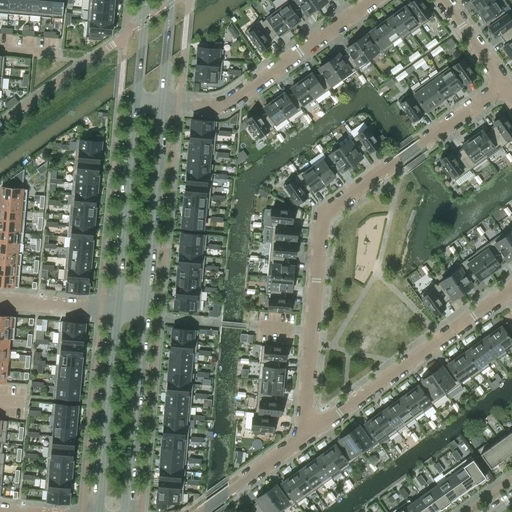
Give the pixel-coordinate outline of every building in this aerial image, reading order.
[(0,0),(0,12),(8,14),(9,0),(0,0)] [(9,0),(8,14),(19,15),(19,0),(9,0)] [(19,0),(19,15),(29,16),(30,0),(19,0)] [(30,0),(29,16),(40,17),(41,0),(30,0)] [(41,0),(40,17),(51,18),(52,0),(41,0)] [(52,0),(51,18),(62,19),(63,0),(52,0)] [(98,0),(88,0),(88,10),(113,12),(114,1),(98,0)] [(318,10),(310,0),(289,0),(290,1),(301,15),(304,13),(306,16),(311,12),(312,14),(318,10)] [(310,0),(318,10),(323,6),(322,4),(327,1),(325,0),(310,0)] [(430,10),(426,4),(425,5),(421,0),(411,0),(413,1),(408,4),(410,7),(407,10),(419,27),(433,17),(429,11),(430,10)] [(477,13),(494,0),(473,0),(471,2),(474,6),(473,7),(477,13)] [(506,14),(495,0),(494,0),(477,13),(481,18),(483,17),(486,22),(489,20),(492,24),(489,26),(489,27),(509,12),(506,14)] [(301,15),(290,1),(277,11),(290,29),(296,25),(295,24),(299,21),(297,18),(301,15)] [(419,27),(407,10),(405,6),(400,10),(399,8),(395,12),(410,33),(419,27)] [(88,10),(87,21),(112,23),(113,12),(88,10)] [(290,29),(277,11),(262,22),(273,37),(278,34),(279,35),(284,32),(285,33),(290,29)] [(410,33),(395,12),(390,15),(391,16),(387,19),(402,40),(410,33)] [(511,33),(511,15),(509,12),(489,27),(488,28),(492,34),(493,33),(495,35),(497,37),(500,35),(503,40),(511,33)] [(402,40),(387,19),(383,22),(382,21),(377,24),(393,46),(391,42),(399,37),(401,40),(402,40)] [(273,37),(262,22),(261,20),(245,31),(260,51),(261,53),(267,48),(266,47),(270,44),(268,41),(273,37)] [(87,21),(85,37),(102,38),(102,33),(111,34),(112,23),(87,21)] [(393,46),(377,24),(373,27),(374,29),(369,32),(371,35),(381,49),(384,52),(393,46)] [(227,28),(234,39),(239,36),(232,25),(227,28)] [(511,56),(511,33),(503,40),(507,45),(504,47),(502,48),(507,54),(508,53),(511,57),(511,56)] [(381,49),(371,35),(368,37),(366,34),(362,38),(360,36),(355,40),(368,59),(381,49)] [(368,59),(355,40),(349,44),(350,46),(346,49),(348,52),(344,54),(356,70),(355,68),(368,59)] [(222,60),(223,49),(219,49),(220,43),(210,42),(210,48),(198,47),(197,58),(222,60)] [(356,70),(344,54),(341,57),(339,54),(334,57),(333,56),(327,60),(342,80),(356,70)] [(221,71),(222,60),(197,58),(196,69),(221,71)] [(475,76),(469,68),(471,67),(467,61),(465,62),(463,59),(449,69),(460,83),(463,81),(465,84),(469,81),(470,82),(476,78),(475,76)] [(342,80),(327,60),(322,64),(323,65),(318,68),(320,72),(317,74),(328,90),(342,80)] [(460,83),(449,69),(447,66),(438,72),(454,94),(458,91),(457,89),(462,86),(460,83)] [(220,82),(221,71),(196,69),(195,80),(220,82)] [(454,94),(438,72),(429,78),(444,99),(448,96),(449,97),(454,94)] [(328,90),(317,74),(313,77),(311,73),(307,77),(306,75),(300,79),(315,100),(328,90)] [(444,99),(429,78),(420,85),(436,106),(441,103),(440,102),(444,99)] [(315,100),(300,79),(294,83),(295,85),(291,88),(293,91),(290,94),(301,109),(300,107),(313,98),(314,100),(315,100)] [(436,106),(420,85),(412,91),(426,111),(430,108),(431,110),(436,106)] [(426,111),(412,91),(398,101),(412,121),(413,123),(419,118),(418,117),(423,114),(421,111),(424,109),(426,112),(426,111)] [(301,109),(290,94),(286,96),(284,93),(279,96),(278,95),(273,99),(287,119),(301,109)] [(287,119),(273,99),(267,103),(268,104),(264,108),(266,111),(262,113),(274,129),(273,127),(286,118),(287,119)] [(274,129),(262,113),(259,115),(257,113),(252,116),(251,114),(245,118),(246,120),(251,127),(248,129),(253,137),(257,135),(260,139),(274,129)] [(511,124),(511,123),(509,124),(503,115),(502,114),(496,118),(497,120),(493,123),(495,126),(489,130),(502,147),(511,139),(511,124)] [(216,133),(217,121),(192,119),(191,130),(216,133)] [(240,124),(239,132),(248,126),(244,121),(240,124)] [(379,145),(367,128),(353,138),(363,152),(367,149),(369,152),(371,151),(373,149),(374,151),(380,146),(379,145)] [(215,143),(216,133),(191,130),(190,141),(215,143)] [(502,147),(489,130),(484,134),(482,131),(477,134),(476,132),(471,136),(486,158),(502,147)] [(100,153),(101,142),(102,135),(93,134),(92,141),(76,139),(75,150),(100,153)] [(486,158),(471,136),(465,140),(466,142),(462,145),(464,148),(458,152),(471,169),(486,158)] [(360,154),(363,152),(353,138),(339,147),(353,166),(358,162),(357,161),(362,157),(360,154)] [(214,154),(215,143),(190,141),(189,152),(210,154),(214,154)] [(353,166),(339,147),(326,157),(336,171),(339,169),(341,172),(346,169),(347,170),(353,166)] [(99,164),(100,153),(75,150),(74,161),(99,164)] [(209,165),(210,154),(189,152),(188,163),(209,165)] [(471,169),(458,152),(453,156),(451,153),(446,156),(445,155),(439,159),(440,160),(445,167),(442,169),(448,178),(451,175),(455,181),(471,169)] [(332,174),(336,171),(326,157),(312,167),(325,186),(331,181),(330,180),(334,177),(332,174)] [(98,174),(99,164),(74,161),(73,172),(98,174)] [(212,176),(213,165),(209,165),(188,163),(187,173),(212,176)] [(325,186),(312,167),(311,165),(297,175),(308,191),(312,188),(314,191),(319,188),(320,190),(325,186)] [(1,187),(0,198),(10,199),(26,201),(27,189),(22,189),(24,170),(24,169),(8,180),(7,187),(1,187)] [(97,185),(98,174),(73,172),(72,183),(97,185)] [(211,186),(212,176),(187,173),(186,184),(211,186)] [(308,191),(297,175),(284,184),(287,187),(285,188),(296,204),(297,204),(298,205),(304,201),(303,200),(307,196),(305,193),(308,191)] [(96,196),(97,185),(72,183),(71,194),(96,196)] [(210,197),(211,186),(186,184),(185,195),(210,197)] [(95,207),(96,196),(71,194),(70,204),(74,205),(95,207)] [(209,208),(210,197),(185,195),(184,206),(205,208),(209,208)] [(0,198),(0,209),(25,211),(20,210),(21,201),(26,201),(10,199),(0,198)] [(94,218),(95,207),(74,205),(73,216),(94,218)] [(294,218),(294,211),(293,211),(292,210),(284,210),(285,206),(274,205),(273,209),(271,209),(270,225),(272,225),(287,227),(288,223),(291,223),(292,218),(294,218)] [(204,218),(205,208),(184,206),(183,216),(204,218)] [(0,209),(0,219),(24,222),(25,211),(0,209)] [(93,228),(94,218),(73,216),(72,226),(93,228)] [(203,230),(204,218),(183,216),(182,228),(203,230)] [(0,219),(0,230),(23,233),(24,222),(0,219)] [(298,235),(298,228),(297,228),(287,227),(272,225),(270,242),(291,244),(292,240),(296,241),(296,235),(298,235)] [(92,239),(93,228),(72,226),(68,226),(67,237),(71,237),(92,239)] [(511,226),(502,233),(511,246),(511,226)] [(0,230),(0,241),(22,244),(23,233),(0,230)] [(181,233),(180,244),(205,246),(206,235),(202,234),(181,233)] [(511,246),(502,233),(489,243),(501,260),(504,258),(507,261),(511,258),(511,246)] [(91,250),(92,239),(71,237),(70,248),(91,250)] [(0,241),(0,252),(16,254),(17,244),(22,244),(0,241)] [(296,252),(297,245),(295,245),(295,244),(291,244),(270,242),(269,259),(290,261),(290,257),(294,257),(295,252),(296,252)] [(501,260),(489,243),(475,253),(491,275),(496,270),(495,269),(500,266),(497,263),(501,260)] [(180,244),(179,255),(204,257),(205,246),(180,244)] [(90,261),(91,250),(70,248),(66,247),(65,258),(90,261)] [(0,252),(0,263),(20,265),(21,254),(16,254),(0,252)] [(491,275),(475,253),(461,263),(474,280),(477,277),(479,280),(484,277),(485,279),(491,275)] [(179,255),(178,265),(203,267),(204,257),(179,255)] [(89,271),(90,261),(65,258),(64,269),(89,271)] [(293,271),(293,266),(290,265),(290,261),(269,259),(267,276),(271,277),(294,278),(295,271),(293,271)] [(0,263),(0,274),(3,274),(19,276),(20,265),(0,263)] [(474,280),(461,263),(447,273),(450,276),(463,294),(469,290),(468,289),(472,285),(470,282),(474,280)] [(178,265),(177,277),(198,278),(202,279),(203,267),(178,265)] [(88,282),(89,271),(64,269),(63,280),(67,280),(88,282)] [(0,285),(13,287),(18,287),(19,276),(3,274),(0,274),(0,285)] [(463,294),(450,276),(437,285),(435,283),(434,284),(447,301),(451,298),(452,300),(456,297),(457,298),(463,294)] [(177,277),(176,287),(197,288),(198,278),(177,277)] [(291,291),(292,285),(293,285),(294,278),(271,277),(270,293),(287,295),(287,290),(291,291)] [(87,293),(88,282),(67,280),(66,291),(87,293)] [(442,304),(447,301),(434,284),(420,295),(424,301),(423,302),(427,308),(428,307),(434,315),(435,316),(441,312),(440,311),(445,307),(442,304)] [(176,287),(175,298),(200,300),(201,289),(197,288),(176,287)] [(290,305),(290,299),(286,299),(287,295),(270,293),(268,310),(289,312),(291,312),(292,305),(290,305)] [(175,298),(174,309),(195,311),(199,311),(200,300),(175,298)] [(257,320),(258,311),(250,310),(249,319),(257,320)] [(0,327),(14,329),(16,317),(0,315),(0,327)] [(84,334),(85,323),(64,321),(63,332),(84,334)] [(495,328),(491,331),(504,350),(511,344),(511,341),(501,326),(496,329),(495,328)] [(0,337),(14,339),(14,329),(0,327),(0,337)] [(173,328),(172,339),(197,342),(198,330),(179,329),(173,328)] [(487,336),(483,339),(495,356),(497,360),(507,353),(504,350),(491,331),(486,335),(487,336)] [(83,345),(84,335),(84,334),(63,332),(59,332),(58,343),(83,345)] [(8,349),(9,339),(13,340),(14,339),(0,337),(0,348),(10,350),(10,349),(8,349)] [(172,339),(171,350),(192,352),(196,352),(197,342),(172,339)] [(478,341),(473,344),(487,362),(495,356),(483,339),(479,342),(478,341)] [(82,356),(83,346),(83,345),(58,343),(57,354),(61,354),(82,356)] [(470,349),(465,352),(480,372),(489,365),(487,362),(473,344),(468,347),(470,349)] [(287,355),(288,348),(286,348),(286,347),(261,345),(259,363),(263,363),(281,364),(281,360),(285,360),(285,355),(287,355)] [(0,359),(9,360),(10,350),(0,348),(0,359)] [(171,350),(170,361),(191,363),(192,352),(171,350)] [(460,353),(455,357),(469,375),(471,378),(480,372),(465,352),(461,355),(460,353)] [(81,367),(82,356),(61,354),(60,365),(81,367)] [(452,361),(447,365),(449,366),(460,381),(469,375),(455,357),(451,360),(452,361)] [(0,370),(6,371),(7,361),(9,361),(9,360),(0,359),(0,370)] [(170,361),(169,371),(190,373),(191,363),(170,361)] [(284,374),(284,369),(280,369),(281,364),(263,363),(262,379),(285,382),(285,375),(284,374)] [(80,377),(81,367),(60,365),(56,364),(55,375),(80,377)] [(436,371),(432,374),(446,394),(462,383),(460,381),(449,366),(444,369),(442,366),(441,367),(440,365),(435,369),(436,371)] [(169,371),(168,382),(193,384),(194,374),(190,373),(169,371)] [(424,384),(419,387),(431,404),(446,394),(432,374),(428,376),(427,375),(421,379),(422,381),(421,381),(424,384)] [(79,388),(80,378),(80,377),(55,375),(54,386),(79,388)] [(284,388),(285,382),(262,379),(258,379),(256,396),(278,398),(278,393),(282,394),(282,388),(284,388)] [(168,382),(167,393),(192,395),(193,384),(168,382)] [(78,400),(79,389),(79,388),(54,386),(53,397),(78,400)] [(412,387),(408,391),(423,412),(432,406),(431,404),(419,387),(418,386),(413,389),(412,387)] [(404,395),(400,398),(415,419),(423,412),(408,391),(403,394),(404,395)] [(167,393),(166,404),(191,406),(192,395),(167,393)] [(280,408),(281,402),(277,402),(278,398),(256,396),(255,412),(270,414),(280,415),(282,415),(282,408),(280,408)] [(395,400),(390,403),(406,425),(415,419),(400,398),(396,401),(395,400)] [(76,417),(77,405),(52,403),(51,415),(55,415),(76,417)] [(387,408),(382,411),(394,428),(397,431),(406,425),(390,403),(386,407),(387,408)] [(166,404),(165,415),(190,417),(191,406),(166,404)] [(377,412),(373,416),(386,434),(394,428),(382,411),(378,414),(377,412)] [(273,424),(274,418),(270,418),(270,414),(255,412),(253,412),(252,430),(254,430),(254,434),(264,435),(264,431),(272,431),(274,431),(275,424),(273,424)] [(75,428),(76,417),(55,415),(54,426),(75,428)] [(165,415),(164,425),(189,428),(190,417),(165,415)] [(369,420),(364,424),(366,425),(378,443),(379,444),(388,437),(386,434),(373,416),(368,419),(369,420)] [(353,430),(349,433),(363,453),(378,443),(366,425),(361,429),(359,426),(357,424),(352,428),(353,430)] [(164,425),(163,436),(188,439),(189,428),(164,425)] [(74,438),(75,428),(54,426),(53,436),(74,438)] [(341,443),(336,446),(348,464),(363,453),(349,433),(345,436),(344,434),(338,438),(339,440),(341,443)] [(511,441),(507,434),(498,441),(508,455),(511,452),(511,441)] [(73,449),(74,439),(74,438),(53,436),(49,436),(48,447),(73,449)] [(163,436),(162,447),(187,449),(188,439),(163,436)] [(508,455),(498,441),(490,447),(502,464),(504,462),(502,459),(508,455)] [(502,464),(490,447),(487,443),(477,450),(490,468),(497,463),(499,466),(502,464)] [(329,447),(325,450),(340,472),(349,465),(348,464),(336,446),(335,445),(330,448),(329,447)] [(72,460),(73,449),(48,447),(47,457),(72,460)] [(162,447),(161,458),(186,460),(187,449),(162,447)] [(321,455),(317,458),(332,478),(340,472),(325,450),(320,453),(321,455)] [(470,456),(461,462),(476,483),(485,476),(479,468),(470,456)] [(71,470),(72,460),(47,457),(46,468),(71,470)] [(161,458),(160,469),(185,471),(186,460),(161,458)] [(312,459),(307,463),(323,484),(332,478),(317,458),(313,461),(312,459)] [(476,483),(461,462),(452,469),(467,489),(476,483)] [(304,467),(299,470),(314,491),(323,484),(307,463),(303,466),(304,467)] [(70,481),(71,471),(71,470),(46,468),(45,479),(70,481)] [(160,469),(159,479),(184,482),(185,471),(160,469)] [(467,489),(452,469),(443,475),(446,479),(458,495),(467,489)] [(294,472),(290,475),(305,497),(314,491),(299,470),(295,473),(294,472)] [(286,480),(281,483),(283,485),(295,502),(296,503),(305,497),(290,475),(285,478),(286,480)] [(69,492),(70,482),(70,481),(45,479),(44,490),(69,492)] [(159,479),(158,490),(183,492),(184,482),(159,479)] [(458,495),(446,479),(437,485),(449,502),(458,495)] [(270,489),(266,492),(279,511),(280,511),(295,502),(283,485),(278,488),(276,485),(274,484),(269,488),(270,489)] [(450,502),(449,502),(437,485),(429,491),(441,508),(441,509),(450,502)] [(68,503),(69,492),(44,490),(47,490),(46,501),(68,503)] [(158,490),(156,508),(166,508),(166,502),(182,504),(183,492),(158,490)] [(434,511),(441,508),(429,491),(420,497),(430,511),(434,511)] [(279,511),(266,492),(262,495),(261,494),(255,498),(256,499),(258,503),(253,506),(257,511),(279,511)] [(430,511),(420,497),(411,503),(417,511),(430,511)] [(417,511),(411,503),(409,500),(399,506),(403,511),(417,511)]
